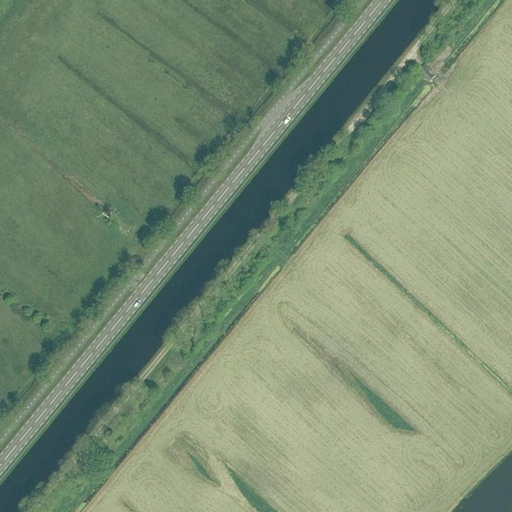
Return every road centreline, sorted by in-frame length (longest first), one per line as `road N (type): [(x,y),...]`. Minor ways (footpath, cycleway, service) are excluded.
road 1 (primary): [(0,465),(382,0)]
road 2 (track): [(31,511),(409,56)]
